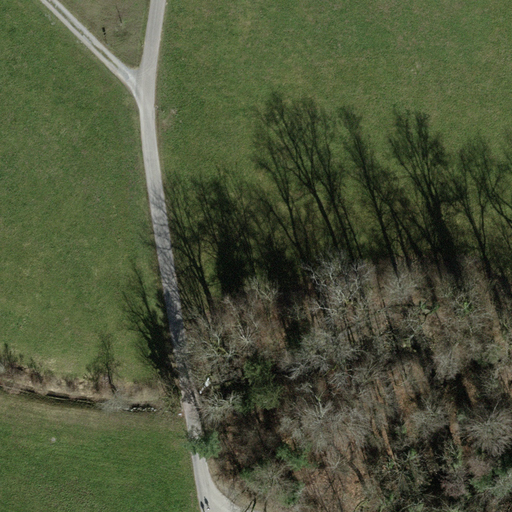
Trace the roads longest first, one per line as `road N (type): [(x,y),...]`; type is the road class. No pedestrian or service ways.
road 1 (unclassified): [(153,0),(139,89),(205,511)]
road 2 (track): [(45,0),(139,89)]
